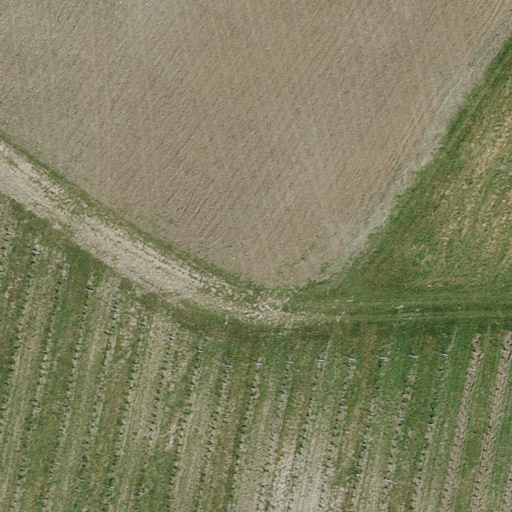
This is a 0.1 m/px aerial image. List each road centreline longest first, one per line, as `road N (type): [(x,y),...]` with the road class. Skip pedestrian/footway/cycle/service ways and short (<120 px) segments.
road 1 (track): [(294,310),(346,272),(511,31)]
road 2 (track): [(0,173),(189,299),(242,314),(294,310)]
road 3 (track): [(294,310),(317,322),(511,320)]
